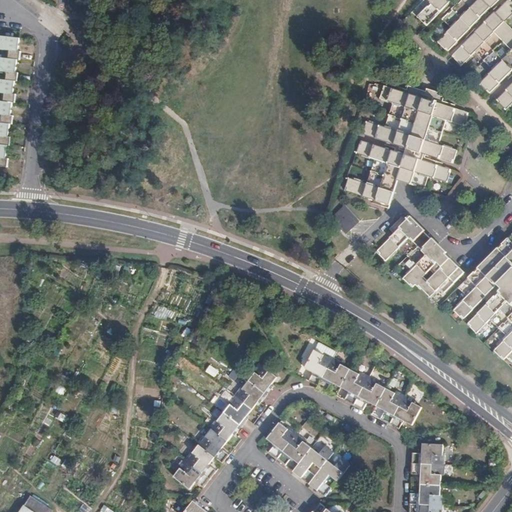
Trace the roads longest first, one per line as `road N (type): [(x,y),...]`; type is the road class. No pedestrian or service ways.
road 1 (tertiary): [(358,317),(267,270),(175,236),(0,209)]
road 2 (residential): [(246,450),(284,399),(312,393),(396,438),(401,511)]
road 3 (tertiary): [(358,317),(511,437)]
road 4 (tertiary): [(511,418),(358,317)]
